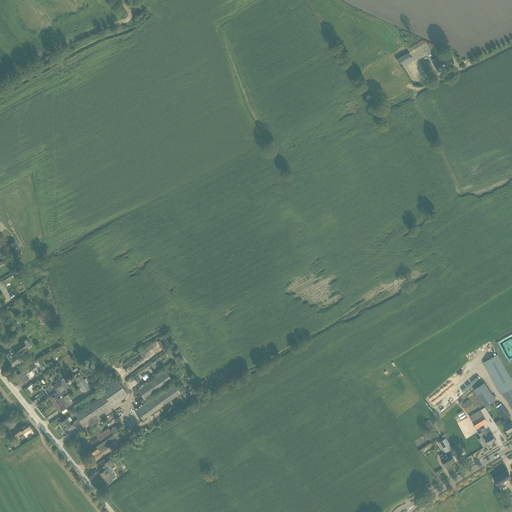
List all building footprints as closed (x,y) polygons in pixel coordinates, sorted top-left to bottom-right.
[(402,65),(412,59),(409,55),(399,61),(402,65)] [(434,64),(438,72),(453,64),(448,56),(434,64)] [(4,247),(10,258),(20,252),(15,242),(4,247)] [(47,318),(48,317),(44,313),(43,314),(39,317),(44,324),(48,320),(47,318)] [(8,351),(9,352),(3,357),(9,365),(19,357),(17,355),(27,347),(23,342),(13,350),(12,349),(8,351)] [(511,381),(497,355),(483,363),(500,394),(503,393),(511,409),(511,408),(511,381)] [(24,362),(25,365),(35,360),(33,357),(24,362)] [(17,375),(23,383),(29,378),(27,375),(37,368),(34,364),(24,372),(23,370),(17,375)] [(136,389),(145,401),(173,382),(164,370),(136,389)] [(75,378),(75,379),(84,392),(92,387),(86,378),(84,380),(79,372),(73,376),(75,378)] [(140,376),(143,381),(151,377),(148,372),(140,376)] [(74,414),(81,423),(83,427),(128,395),(115,378),(99,389),(103,394),(74,414)] [(63,398),(60,393),(69,387),(64,380),(60,382),(59,381),(52,385),(57,392),(49,397),(59,411),(68,405),(63,398)] [(135,410),(142,420),(180,393),(173,383),(135,410)] [(473,390),(485,407),(495,400),(484,383),(473,390)] [(26,387),(29,393),(35,391),(33,385),(26,387)] [(38,403),(49,397),(47,393),(36,398),(38,403)] [(462,404),(465,408),(471,404),(468,400),(462,404)] [(497,409),(505,419),(510,415),(503,405),(497,409)] [(469,417),(477,429),(487,422),(480,410),(469,417)] [(457,414),(461,419),(466,416),(463,411),(457,414)] [(65,430),(67,428),(69,431),(76,426),(74,423),(71,425),(67,418),(60,423),(65,430)] [(425,422),(429,429),(434,425),(430,420),(429,421),(428,420),(425,422)] [(504,427),(505,429),(508,433),(511,430),(511,423),(511,422),(508,424),(505,420),(502,423),(504,427)] [(11,432),(15,438),(22,433),(23,434),(30,429),(26,423),(19,428),(18,427),(11,432)] [(86,451),(90,458),(123,435),(117,426),(110,431),(109,429),(97,437),(97,438),(93,441),(91,443),(93,446),(86,451)] [(479,434),(486,446),(496,440),(492,434),(489,436),(484,427),(480,430),(482,432),(479,434)] [(7,428),(0,431),(3,437),(10,433),(7,428)] [(439,442),(445,453),(445,452),(447,456),(441,460),(445,467),(455,461),(450,454),(448,451),(452,448),(444,435),(442,436),(444,439),(439,442)] [(75,449),(78,453),(83,449),(80,445),(75,449)] [(112,478),(107,473),(110,471),(109,470),(114,466),(109,459),(104,464),(107,468),(105,470),(100,474),(106,483),(112,478)] [(507,471),(495,478),(498,483),(501,481),(502,483),(511,478),(507,471)]
